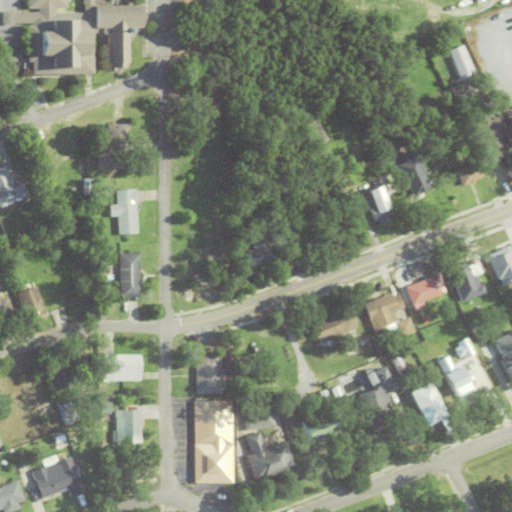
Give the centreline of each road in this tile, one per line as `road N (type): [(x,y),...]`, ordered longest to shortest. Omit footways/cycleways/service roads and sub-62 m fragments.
road 1 (residential): [(164,0),(168,494)]
road 2 (residential): [(511,208),(247,309),(165,328)]
road 3 (residential): [(511,434),(307,511),(168,494)]
road 4 (residential): [(166,75),(0,135)]
road 5 (residential): [(165,328),(93,328),(0,356)]
